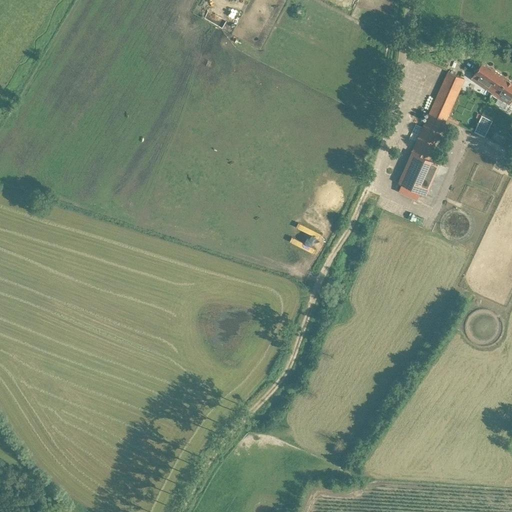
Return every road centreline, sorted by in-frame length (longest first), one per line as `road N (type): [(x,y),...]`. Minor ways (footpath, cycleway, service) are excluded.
road 1 (track): [(181,511),(207,465),(285,378),(367,178)]
road 2 (unclassified): [(367,178),(388,120),(407,0)]
